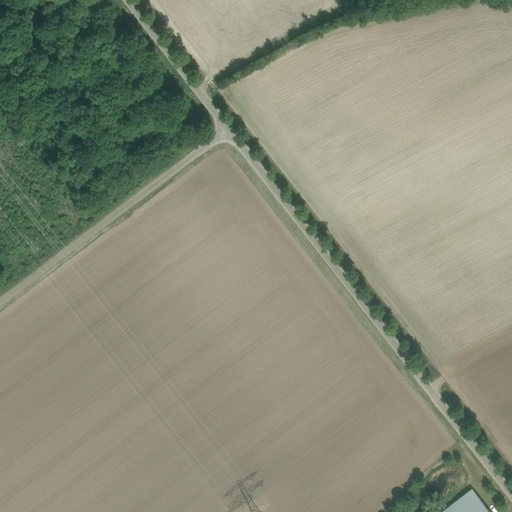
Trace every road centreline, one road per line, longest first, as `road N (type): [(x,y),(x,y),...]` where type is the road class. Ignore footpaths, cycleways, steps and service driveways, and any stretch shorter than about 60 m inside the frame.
road 1 (unclassified): [(511,494),(229,127)]
road 2 (unclassified): [(0,302),(229,127)]
road 3 (track): [(197,80),(337,7),(393,0)]
road 4 (unclassified): [(229,127),(133,0)]
